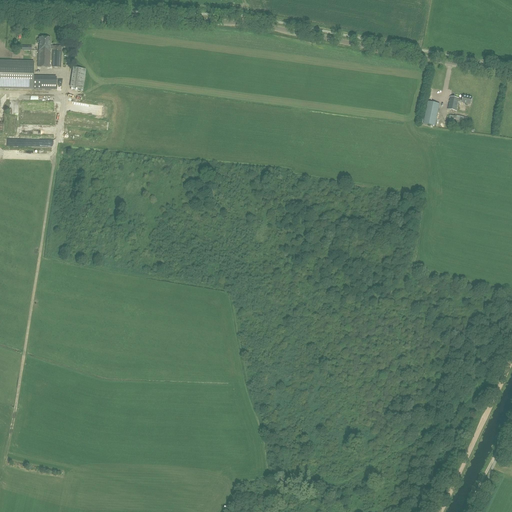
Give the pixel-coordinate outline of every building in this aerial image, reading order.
[(38,50),(38,67),(50,68),(50,50),(53,50),(53,67),(61,68),(62,47),(50,46),(50,38),(39,37),(39,50),(38,50)] [(33,77),(34,63),(0,61),(0,88),(41,89),(42,77),(33,77)] [(76,88),(84,89),(86,69),(79,68),(76,88)] [(450,97),(448,109),(456,111),(458,102),(462,102),(462,103),(471,104),(472,97),(463,95),(462,99),(459,99),(459,98),(450,97)] [(424,123),(436,125),(440,103),(428,101),(424,123)] [(454,122),(466,125),(468,118),(455,115),(454,122)]
